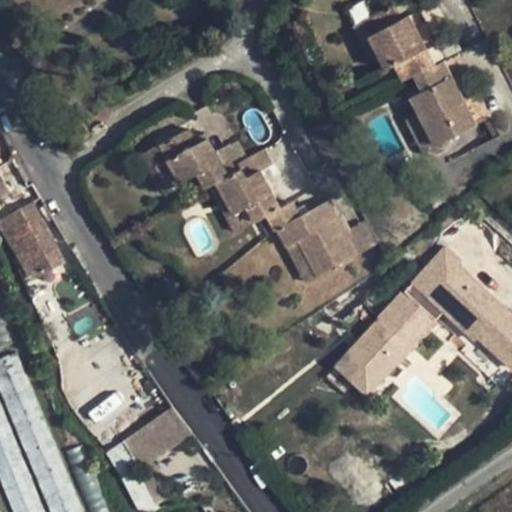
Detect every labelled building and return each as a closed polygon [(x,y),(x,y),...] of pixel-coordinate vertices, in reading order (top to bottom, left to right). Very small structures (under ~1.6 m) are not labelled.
[(379,51),(387,69),(396,64),(426,48),(421,38),(416,41),(410,31),(415,28),(408,15),(400,20),(392,5),(371,16),(379,31),(370,36),(379,51)] [(379,31),(371,16),(353,26),(369,58),(379,51),(370,36),(379,31)] [(421,38),(415,28),(410,31),(416,41),(421,38)] [(420,112),(438,145),(476,125),(463,100),(458,103),(453,93),(458,90),(443,61),(435,65),(426,48),(396,64),(405,81),(416,75),(424,90),(412,96),(420,112)] [(463,100),(458,90),(453,93),(458,103),(463,100)] [(438,145),(420,112),(407,119),(425,153),(438,145)] [(490,119),(484,122),(493,139),(499,136),(490,119)] [(83,122),(71,130),(76,139),(89,132),(83,122)] [(188,128),(160,143),(168,158),(156,164),(169,189),(199,172),(208,188),(211,185),(218,181),(229,176),(216,152),(205,132),(194,138),(188,128)] [(237,141),(229,145),(239,163),(247,158),(237,141)] [(160,143),(142,153),(163,192),(169,189),(156,164),(168,158),(160,143)] [(239,163),(229,145),(216,152),(229,176),(242,168),(239,163)] [(273,165),(264,149),(247,158),(239,163),(242,168),(229,176),(218,181),(236,214),(249,206),(257,221),(268,215),(281,208),(261,171),(273,165)] [(0,172),(0,197),(11,191),(0,172)] [(236,214),(218,181),(211,185),(237,232),(257,221),(249,206),(236,214)] [(281,208),(268,215),(276,230),(278,229),(288,247),(289,246),(300,241),(319,276),(358,255),(349,238),(352,236),(341,215),(338,217),(329,200),(299,216),(292,202),(281,208)] [(63,263),(33,201),(10,213),(0,219),(0,224),(17,256),(30,249),(43,274),(63,263)] [(300,241),(289,246),(308,282),(319,276),(300,241)] [(479,336),(511,366),(511,314),(504,307),(499,313),(454,271),(459,266),(462,263),(446,248),(381,318),(412,346),(445,311),(475,340),(479,336)] [(30,249),(17,256),(32,280),(43,274),(30,249)] [(459,266),(454,271),(499,313),(504,307),(459,266)] [(338,364),(369,393),(412,346),(381,318),(338,364)] [(83,511),(17,352),(0,359),(0,390),(50,511),(83,511)] [(45,511),(0,402),(0,479),(13,511),(45,511)] [(172,406),(106,451),(138,506),(140,508),(141,510),(142,511),(146,510),(155,509),(137,471),(192,432),(172,406)]
